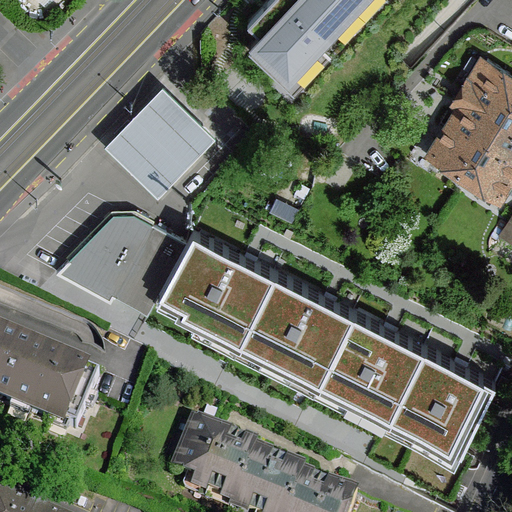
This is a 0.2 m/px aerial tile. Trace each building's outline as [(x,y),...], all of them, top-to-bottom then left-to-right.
[(273,0),(250,25),(263,37),(251,50),(297,92),(381,0),(273,0)] [(511,67),(485,50),(425,151),(503,200),(511,183),(511,67)] [(158,78),(99,136),(153,189),(213,129),(158,78)] [(511,212),(499,235),(511,242),(511,212)] [(114,214),(56,271),(110,300),(113,295),(149,313),(188,241),(137,213),(114,214)] [(198,227),(161,297),(199,317),(196,324),(457,457),(497,380),(198,227)] [(0,388),(20,342),(0,333),(0,388)] [(101,375),(20,342),(0,388),(0,396),(78,429),(101,375)] [(258,447),(195,420),(188,436),(195,440),(181,471),(198,478),(195,485),(234,502),(256,450),(258,447)] [(306,470),(256,450),(234,502),(233,505),(249,511),(288,511),(304,474),(306,470)] [(343,490),(304,474),(288,511),(352,511),(359,497),(343,490)] [(0,511),(39,511),(0,495),(0,511)]
